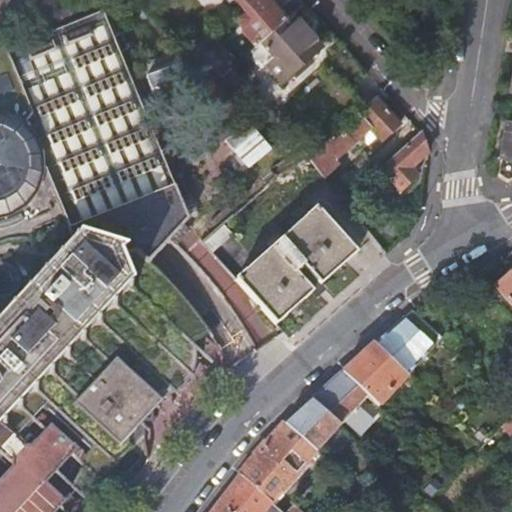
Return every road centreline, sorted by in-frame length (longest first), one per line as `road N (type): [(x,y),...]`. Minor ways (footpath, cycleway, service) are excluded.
road 1 (tertiary): [(472,235),(369,305),(255,405),(168,511)]
road 2 (residential): [(467,126),(407,96),(320,0)]
road 3 (tertiary): [(487,0),(467,126)]
